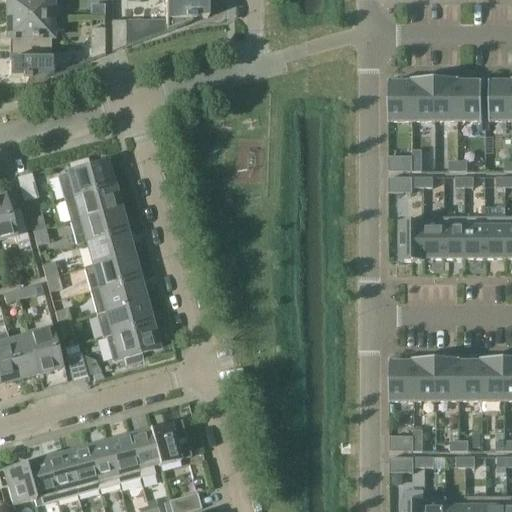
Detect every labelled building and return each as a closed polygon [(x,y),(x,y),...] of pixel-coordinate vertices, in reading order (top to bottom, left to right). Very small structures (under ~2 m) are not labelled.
[(7,0),(8,18),(50,18),(50,0),(7,0)] [(207,0),(165,0),(165,32),(190,23),(190,20),(194,20),(194,18),(207,18),(207,0)] [(104,7),(90,7),(90,18),(104,17),(104,7)] [(8,48),(50,48),(50,18),(8,18),(8,48)] [(125,47),(125,21),(112,21),(112,52),(125,47)] [(90,60),(104,54),(104,29),(90,29),(90,60)] [(50,48),(8,48),(8,79),(21,79),(22,81),(25,81),(25,83),(50,74),(50,48)] [(435,124),(435,82),(411,82),(411,84),(412,84),(413,124),(435,124)] [(458,84),(459,84),(459,82),(435,82),(435,124),(458,124),(458,84)] [(412,84),(411,84),(388,84),(388,124),(413,124),(412,84)] [(482,84),(459,84),(458,84),(458,124),(482,124),(482,84)] [(511,84),(489,84),(489,124),(511,123),(511,84)] [(413,152),(413,158),(413,163),(422,163),(422,152),(413,152)] [(413,163),(413,158),(389,159),(389,174),(413,174),(413,163)] [(113,187),(106,163),(89,167),(87,160),(69,164),(71,172),(58,176),(64,200),(74,197),(113,187)] [(422,174),(422,163),(413,163),(413,174),(422,174)] [(458,173),(458,163),(449,163),(449,174),(458,173)] [(468,163),(458,163),(458,173),(467,173),(468,163)] [(24,201),(36,198),(30,175),(18,179),(24,201)] [(506,190),(506,179),(496,180),(497,190),(506,190)] [(413,195),(413,190),(413,180),(389,180),(389,195),(413,195)] [(424,190),(424,180),(413,180),(413,190),(424,190)] [(433,180),(424,180),(424,190),(433,190),(433,180)] [(465,190),(465,180),(456,180),(456,190),(465,190)] [(474,180),(465,180),(465,190),(474,190),(474,180)] [(113,187),(74,197),(74,198),(63,201),(69,223),(119,210),(113,187)] [(0,240),(14,237),(16,244),(28,240),(21,214),(9,218),(3,198),(0,198),(0,240)] [(119,210),(69,223),(75,246),(87,244),(87,243),(125,233),(119,210)] [(33,233),(45,230),(41,216),(29,220),(33,233)] [(444,261),(444,219),(423,219),(423,224),(424,224),(424,261),(425,261),(444,261)] [(465,261),(465,219),(444,219),(444,261),(465,261)] [(485,261),(485,219),(465,219),(465,261),(485,261)] [(506,261),(506,219),(485,219),(485,261),(506,261)] [(424,224),(423,224),(400,224),(400,264),(425,264),(425,261),(424,261),(424,224)] [(45,230),(33,233),(36,247),(49,243),(45,230)] [(93,267),(132,256),(125,233),(87,243),(87,244),(93,267)] [(99,290),(138,279),(132,256),(93,267),(99,290)] [(45,280),(58,276),(54,263),(42,266),(45,280)] [(58,276),(45,280),(49,293),(61,290),(58,276)] [(96,315),(144,302),(138,279),(99,290),(90,292),(96,315)] [(16,291),(18,300),(36,295),(33,286),(16,291)] [(18,300),(16,291),(3,294),(6,304),(18,300)] [(151,325),(144,302),(96,315),(102,339),(112,336),(151,325)] [(58,326),(70,322),(67,309),(54,312),(58,326)] [(70,322),(58,326),(62,339),(74,336),(70,322)] [(151,325),(112,336),(119,360),(122,359),(124,366),(142,362),(140,354),(157,349),(151,325)] [(38,373),(37,374),(38,375),(60,369),(49,330),(27,336),(28,337),(38,373)] [(6,333),(0,335),(0,383),(18,379),(9,342),(6,333)] [(18,379),(37,374),(38,373),(28,337),(9,342),(18,379)] [(67,358),(73,381),(85,377),(79,355),(67,358)] [(505,403),(505,361),(480,361),(480,364),(482,364),(482,404),(505,403)] [(436,404),(436,362),(412,362),(412,364),(413,364),(414,404),(436,404)] [(459,404),(459,364),(461,364),(461,362),(436,362),(436,404),(459,404)] [(413,364),(412,364),(389,364),(389,404),(414,404),(413,364)] [(482,364),(480,364),(461,364),(459,364),(459,404),(482,404),(482,364)] [(158,466),(158,467),(184,460),(178,439),(180,438),(177,427),(175,427),(174,424),(149,430),(158,466)] [(158,466),(149,430),(128,436),(140,479),(155,475),(152,467),(158,466)] [(414,432),(414,439),(414,443),(423,443),(423,432),(414,432)] [(140,479),(128,436),(107,442),(119,485),(140,479)] [(414,443),(414,439),(390,439),(390,454),(414,454),(414,443)] [(119,485),(107,442),(86,448),(98,491),(119,485)] [(423,454),(423,443),(414,443),(414,454),(423,454)] [(459,453),(459,443),(450,443),(450,453),(459,453)] [(469,443),(459,443),(459,453),(469,453),(469,443)] [(505,453),(505,443),(496,443),(496,453),(505,453)] [(77,497),(95,491),(98,491),(86,448),(65,453),(77,497)] [(44,459),(56,502),(77,497),(65,453),(44,459)] [(56,502),(44,459),(24,465),(33,500),(34,500),(34,501),(35,508),(56,502)] [(507,470),(507,459),(498,459),(498,470),(507,470)] [(414,470),(414,460),(390,460),(390,475),(414,475),(414,470)] [(425,470),(425,460),(414,460),(414,470),(425,470)] [(434,460),(425,460),(425,470),(434,470),(434,460)] [(466,470),(466,460),(457,460),(457,470),(466,470)] [(475,460),(466,460),(466,470),(475,470),(475,460)] [(12,507),(34,501),(34,500),(33,500),(24,465),(0,471),(0,489),(7,488),(12,507)] [(170,511),(191,511),(201,509),(197,494),(168,502),(170,511)] [(445,511),(446,504),(447,504),(447,499),(424,499),(424,504),(425,504),(425,511),(445,511)] [(486,511),(486,499),(465,499),(465,504),(466,504),(466,511),(486,511)] [(506,511),(507,499),(486,499),(486,511),(506,511)]
